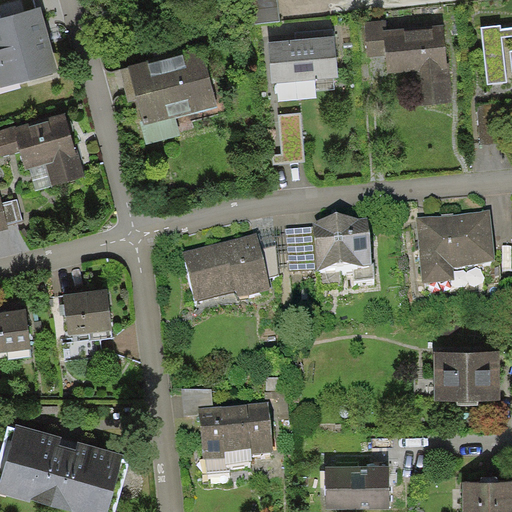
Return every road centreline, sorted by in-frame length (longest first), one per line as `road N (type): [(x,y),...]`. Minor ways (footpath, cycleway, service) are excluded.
road 1 (residential): [(137,237),(308,199),(511,179)]
road 2 (residential): [(137,237),(173,511)]
road 3 (residential): [(73,0),(137,237)]
road 4 (residential): [(0,261),(137,237)]
